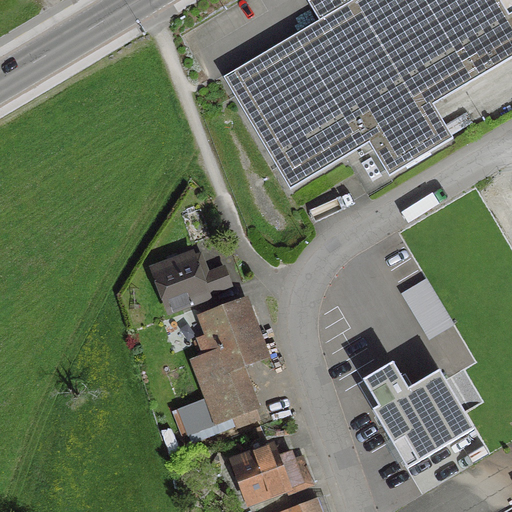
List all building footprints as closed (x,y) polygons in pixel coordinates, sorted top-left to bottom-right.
[(511,12),(506,16),(496,0),(353,0),(221,78),(287,190),(366,143),(386,177),(435,148),(415,114),(511,56),(511,12)] [(202,268),(195,270),(190,256),(153,270),(169,310),(205,296),(205,295),(228,286),(221,268),(205,274),(202,268)] [(435,342),(460,327),(433,280),(407,295),(435,342)] [(258,359),(237,303),(203,316),(210,334),(197,339),(203,355),(191,360),(206,400),(177,411),(186,435),(230,418),(235,429),(256,420),(252,409),(244,412),(228,370),(258,359)] [(408,392),(393,366),(362,384),(411,466),(471,430),(438,374),(408,392)] [(473,369),(455,376),(469,410),(487,403),(473,369)] [(269,448),(231,463),(246,503),(300,483),(288,453),(273,459),(269,448)] [(287,511),(317,511),(314,503),(287,511)]
